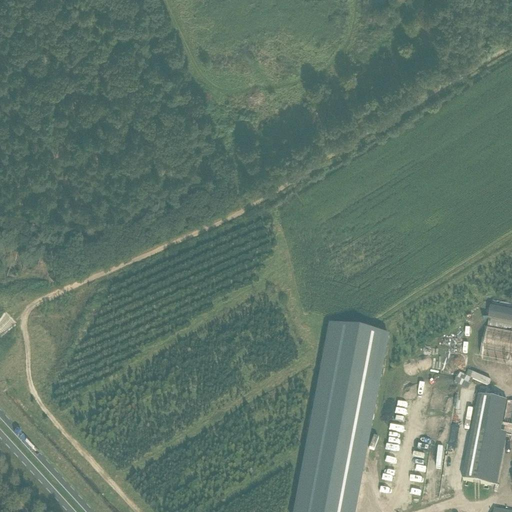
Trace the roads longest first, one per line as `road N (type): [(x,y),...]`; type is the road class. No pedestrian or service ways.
road 1 (track): [(511,42),(245,206),(12,317)]
road 2 (track): [(12,317),(24,330),(29,386),(42,408),(136,511)]
road 3 (primary): [(89,511),(0,414)]
